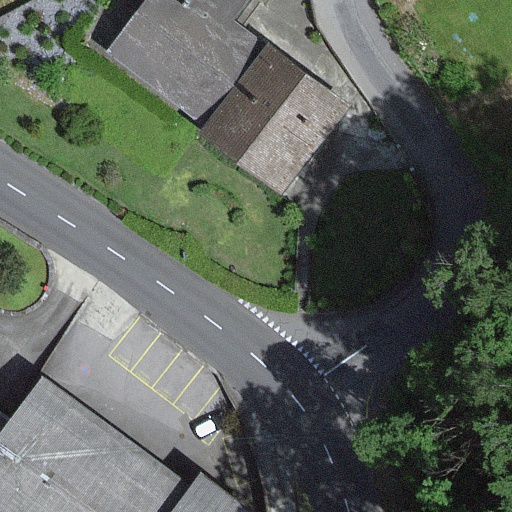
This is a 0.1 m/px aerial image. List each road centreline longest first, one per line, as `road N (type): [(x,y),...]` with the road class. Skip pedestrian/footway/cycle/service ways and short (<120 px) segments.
road 1 (tertiary): [(287,392),(373,340),(436,287),(458,219),(430,150),(341,0)]
road 2 (secondary): [(0,176),(194,310),(287,392)]
road 3 (secondary): [(287,392),(328,455),(349,511)]
